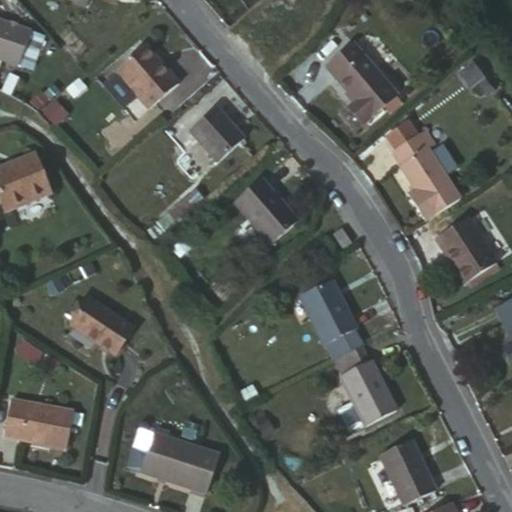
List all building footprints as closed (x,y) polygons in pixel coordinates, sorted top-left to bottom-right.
[(0,11),(0,51),(22,59),(34,23),(0,11)] [(148,41),(117,68),(149,104),(179,78),(148,41)] [(356,44),(329,66),(359,99),(350,106),(364,123),(398,96),(356,44)] [(213,103),(185,128),(213,162),(243,136),(213,103)] [(387,134),(395,146),(417,133),(407,117),(387,134)] [(408,191),(425,218),(463,196),(430,145),(435,141),(425,128),(417,133),(395,146),(394,147),(403,162),(401,163),(415,186),(408,191)] [(29,145),(0,158),(0,202),(2,208),(47,186),(29,145)] [(261,176),(232,202),(267,242),(295,219),(261,176)] [(511,247),(482,204),(452,222),(483,269),(511,250),(511,247)] [(351,228),(348,222),(333,234),(343,248),(354,239),(346,230),(351,228)] [(299,280),(305,291),(322,283),(316,271),(299,280)] [(305,291),(302,293),(327,341),(328,341),(337,358),(361,346),(352,328),(355,327),(331,278),(322,283),(305,291)] [(89,292),(70,321),(118,350),(135,321),(89,292)] [(511,318),(501,324),(511,339),(511,341),(511,349),(505,353),(511,365),(511,318)] [(511,349),(511,341),(511,339),(500,345),(505,353),(511,349)] [(369,360),(361,346),(337,358),(345,372),(340,374),(353,398),(336,407),(348,430),(365,422),(366,424),(397,407),(374,358),(369,360)] [(4,400),(0,423),(0,440),(60,452),(68,412),(4,400)] [(123,463),(202,484),(213,445),(148,426),(142,447),(128,444),(123,463)] [(412,437),(380,453),(405,504),(437,489),(412,437)] [(455,511),(451,502),(430,511),(455,511)]
